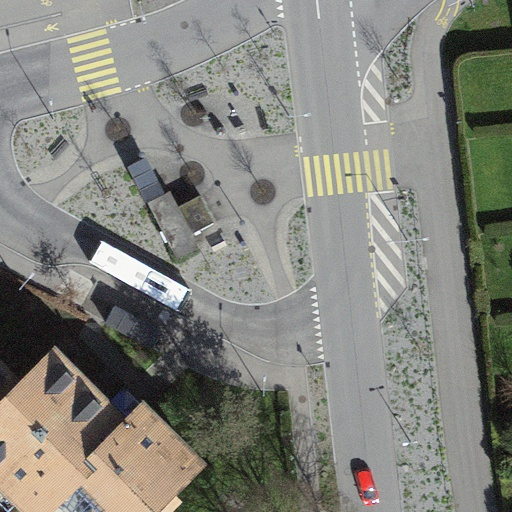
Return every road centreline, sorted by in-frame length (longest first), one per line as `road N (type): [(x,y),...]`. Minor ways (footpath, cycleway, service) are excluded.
road 1 (residential): [(315,0),(377,511)]
road 2 (residential): [(0,89),(191,31),(259,0)]
